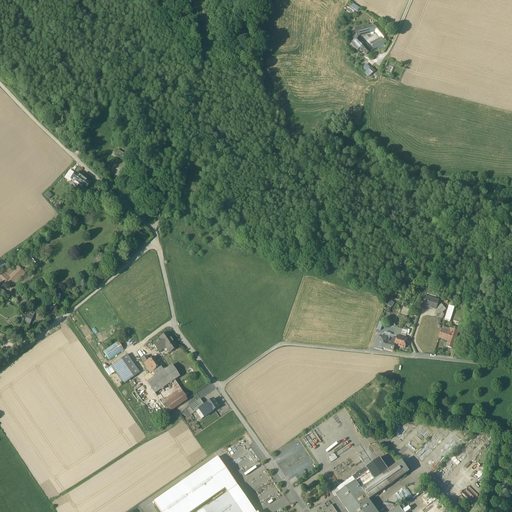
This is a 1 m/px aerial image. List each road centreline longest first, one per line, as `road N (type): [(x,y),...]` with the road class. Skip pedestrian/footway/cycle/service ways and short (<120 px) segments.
road 1 (residential): [(511,365),(279,343),(217,386)]
road 2 (residential): [(157,241),(0,84)]
road 3 (track): [(152,230),(190,82),(195,30)]
road 4 (residential): [(157,241),(26,346)]
road 5 (residential): [(217,386),(176,327),(157,241)]
road 6 (residential): [(306,511),(217,386)]
